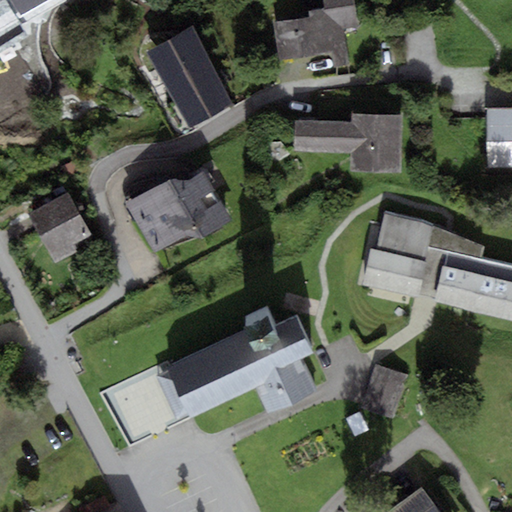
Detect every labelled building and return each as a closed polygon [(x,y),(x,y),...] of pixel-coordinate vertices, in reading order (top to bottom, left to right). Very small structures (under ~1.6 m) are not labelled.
[(11,0),(0,0),(0,38),(25,25),(11,0)] [(343,11),(272,20),(278,63),(349,54),(343,11)] [(511,107),(490,108),(492,165),(511,164),(511,107)] [(297,119),(296,153),(354,153),(353,172),(405,173),(406,113),(356,112),(357,120),(297,119)] [(196,167),(129,204),(156,255),(224,217),(196,167)] [(75,198),(33,217),(50,255),(93,236),(75,198)] [(443,229),(386,216),(370,283),(426,297),(443,229)] [(511,280),(446,267),(438,303),(511,317),(511,280)] [(259,330),(174,370),(197,418),(259,389),(272,415),(319,393),(303,359),(318,352),(297,307),(284,313),(279,304),(253,316),(259,330)] [(415,377),(377,366),(363,415),(401,426),(415,377)] [(448,511),(429,489),(401,511),(448,511)]
